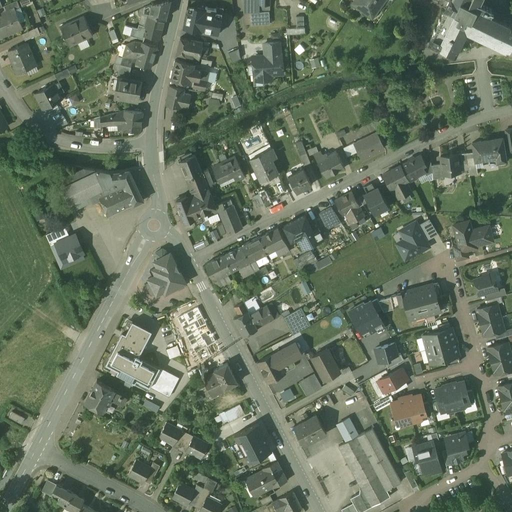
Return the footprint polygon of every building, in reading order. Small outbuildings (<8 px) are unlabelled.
[(20,7),(17,0),(5,5),(7,11),(15,8),(15,9),(20,7)] [(169,0),(166,0),(153,3),(150,14),(165,18),(169,0)] [(202,3),(188,0),(182,30),(197,33),(199,24),(203,3),(202,3)] [(384,0),(359,0),(368,6),(365,11),(372,17),(384,0)] [(449,0),(445,8),(446,9),(444,12),(429,42),(455,54),(466,30),(503,47),(503,48),(508,50),(511,42),(511,25),(490,15),(493,10),(479,3),(480,0),(449,0)] [(228,3),(203,1),(202,3),(203,3),(199,24),(209,25),(210,20),(224,22),(225,18),(228,3)] [(153,3),(145,6),(143,12),(148,14),(150,14),(153,3)] [(233,3),(228,3),(225,18),(235,19),(233,3)] [(145,6),(140,8),(139,14),(147,16),(148,14),(143,12),(145,6)] [(8,14),(0,17),(0,36),(23,27),(15,9),(15,8),(7,11),(8,14)] [(269,11),(250,12),(251,25),(270,24),(269,11)] [(150,14),(148,14),(147,16),(146,26),(147,36),(160,38),(165,18),(150,14)] [(84,15),(61,26),(70,45),(93,35),(84,15)] [(138,28),(133,27),(131,35),(144,39),(147,36),(146,26),(140,24),(138,28)] [(38,26),(23,33),(26,40),(41,33),(38,26)] [(112,41),(117,40),(115,28),(109,29),(112,41)] [(236,28),(224,33),(229,44),(238,41),(236,28)] [(202,42),(181,38),(177,53),(199,58),(202,42)] [(135,41),(127,44),(123,56),(132,58),(138,58),(143,42),(135,41)] [(27,42),(9,50),(9,51),(11,50),(16,62),(14,63),(18,72),(36,65),(27,42)] [(158,46),(143,42),(138,58),(136,62),(151,67),(158,46)] [(279,42),(265,43),(265,55),(254,56),(253,58),(253,64),(255,66),(256,74),(256,75),(261,75),(262,75),(263,80),(264,80),(271,79),(271,74),(283,73),(282,54),(280,54),(279,42)] [(236,48),(228,51),(231,60),(239,58),(236,48)] [(123,56),(121,64),(131,66),(133,61),(136,62),(138,58),(132,58),(123,56)] [(311,67),(320,65),(318,57),(309,59),(311,67)] [(193,64),(176,61),(172,78),(190,81),(191,77),(192,68),(193,64)] [(121,64),(120,63),(117,76),(118,76),(129,78),(131,67),(131,66),(121,64)] [(68,68),(55,74),(58,80),(71,74),(68,68)] [(201,69),(192,68),(191,77),(195,78),(199,78),(201,69)] [(261,75),(256,75),(256,74),(253,74),(254,85),(264,84),(264,80),(263,80),(262,75),(261,75)] [(129,78),(118,76),(115,95),(139,99),(142,81),(129,78)] [(199,78),(195,78),(193,87),(205,90),(207,80),(199,78)] [(55,83),(36,93),(44,108),(63,99),(55,83)] [(185,88),(170,84),(165,104),(181,107),(181,106),(184,92),(185,88)] [(223,93),(212,91),(211,98),(222,100),(223,93)] [(191,94),(184,92),(181,106),(188,108),(191,94)] [(69,97),(73,105),(80,101),(75,93),(69,97)] [(236,95),(231,97),(234,106),(240,104),(236,95)] [(125,109),(101,116),(101,125),(118,124),(118,128),(123,129),(125,109)] [(143,111),(125,109),(123,129),(141,131),(143,111)] [(380,115),(373,118),(379,130),(385,127),(380,115)] [(377,130),(354,142),(362,158),(385,147),(377,130)] [(503,137),(473,142),(474,152),(476,160),(496,157),(497,162),(507,161),(503,137)] [(311,162),(302,140),(295,143),(304,165),(311,162)] [(272,147),(258,153),(259,154),(250,158),(250,159),(252,158),(262,180),(260,180),(260,181),(278,173),(272,159),(276,157),(272,147)] [(337,151),(328,155),(327,153),(323,155),(321,151),(314,154),(326,177),(345,167),(337,151)] [(474,152),(466,153),(469,169),(470,175),(478,174),(476,160),(474,152)] [(458,153),(441,155),(442,164),(443,174),(461,172),(461,170),(460,161),(459,162),(458,154),(458,153)] [(466,153),(458,154),(459,162),(460,161),(461,170),(469,169),(466,153)] [(195,154),(179,160),(186,178),(186,177),(192,175),(192,176),(193,175),(193,174),(202,171),(195,154)] [(421,155),(401,165),(408,179),(409,180),(409,179),(412,180),(417,177),(418,175),(425,171),(422,165),(425,163),(421,155)] [(236,156),(213,167),(220,181),(234,175),(236,179),(244,175),(236,156)] [(431,160),(425,163),(422,165),(425,171),(427,175),(433,172),(432,165),(431,160)] [(442,164),(432,165),(433,172),(433,179),(444,177),(443,174),(442,164)] [(401,165),(383,174),(390,189),(393,187),(399,199),(411,192),(406,181),(408,179),(401,165)] [(85,168),(59,180),(72,209),(100,196),(109,215),(116,212),(97,169),(96,169),(85,168)] [(312,184),(304,168),(289,176),(297,192),(312,184)] [(121,170),(111,171),(97,169),(116,212),(134,203),(134,204),(144,199),(129,169),(121,170)] [(214,183),(209,170),(202,172),(208,185),(214,183)] [(202,171),(193,174),(193,175),(192,176),(192,175),(186,177),(186,178),(193,195),(187,197),(186,195),(176,199),(185,222),(194,218),(196,222),(209,217),(208,216),(216,213),(216,212),(218,211),(208,185),(202,172),(202,171)] [(367,193),(360,197),(363,204),(368,201),(375,214),(388,207),(383,196),(378,191),(376,188),(375,189),(372,183),(364,187),(367,193)] [(265,190),(259,193),(265,204),(271,201),(265,190)] [(352,191),(335,200),(343,215),(345,214),(350,223),(350,224),(356,221),(365,216),(360,205),(363,204),(360,197),(356,199),(352,191)] [(259,193),(253,196),(259,207),(265,204),(259,193)] [(231,199),(217,204),(228,233),(243,227),(233,204),(231,199)] [(409,201),(401,206),(404,211),(413,206),(409,201)] [(318,212),(325,228),(339,222),(331,206),(318,212)] [(305,215),(284,225),(292,240),(298,237),(303,249),(324,239),(318,227),(313,230),(305,215)] [(429,219),(418,225),(426,240),(438,234),(429,219)] [(469,220),(454,224),(459,244),(453,246),(457,260),(468,257),(466,250),(477,247),(476,246),(493,241),(489,225),(472,230),(469,220)] [(408,244),(400,248),(405,259),(421,250),(421,249),(428,245),(426,240),(418,225),(416,221),(400,230),(408,244)] [(85,258),(82,252),(64,260),(57,243),(70,237),(65,226),(46,234),(61,268),(85,258)] [(370,231),(374,239),(384,235),(380,226),(370,231)] [(278,227),(260,236),(268,252),(278,247),(287,243),(278,227)] [(213,241),(221,239),(216,228),(209,230),(213,241)] [(70,237),(57,243),(64,260),(82,252),(83,252),(75,235),(70,237)] [(260,236),(241,245),(250,262),(255,259),(268,252),(260,236)] [(290,250),(287,243),(278,247),(282,254),(290,250)] [(241,245),(224,254),(232,271),(245,264),(250,262),(241,245)] [(168,253),(166,249),(163,247),(156,251),(155,254),(157,258),(155,260),(158,265),(150,269),(153,275),(149,277),(150,281),(156,293),(157,293),(164,290),(166,292),(186,282),(170,251),(168,253)] [(318,260),(311,249),(305,252),(312,262),(312,263),(318,260)] [(312,262),(305,252),(299,256),(305,266),(312,262)] [(224,254),(205,264),(213,280),(222,276),(232,271),(224,254)] [(305,266),(299,256),(294,259),(299,269),(305,266)] [(329,256),(305,268),(308,273),(332,261),(329,256)] [(260,268),(255,259),(250,262),(255,271),(260,268)] [(255,271),(250,262),(245,264),(250,273),(255,271)] [(493,271),(484,274),(482,277),(474,279),(479,294),(498,289),(493,271)] [(222,276),(213,280),(217,287),(226,282),(222,276)] [(304,294),(310,291),(305,279),(298,283),(304,294)] [(156,293),(150,281),(145,284),(151,295),(156,293)] [(442,294),(439,282),(433,284),(436,295),(442,294)] [(433,283),(402,291),(402,292),(405,304),(410,319),(440,311),(436,295),(433,284),(433,283)] [(402,292),(391,295),(391,296),(379,300),(383,308),(384,311),(395,308),(395,307),(405,304),(402,292)] [(253,296),(235,306),(239,314),(248,309),(251,313),(260,308),(254,297),(253,296)] [(372,301),(377,312),(383,308),(379,300),(378,298),(372,301)] [(364,302),(349,310),(363,335),(370,330),(371,332),(384,325),(377,312),(372,301),(371,300),(364,303),(364,302)] [(279,315),(272,302),(268,304),(275,318),(279,315)] [(197,303),(168,317),(176,332),(182,329),(184,333),(187,331),(207,321),(197,303)] [(497,303),(477,308),(481,322),(501,316),(497,303)] [(251,313),(250,313),(258,327),(275,318),(268,304),(267,304),(260,308),(251,313)] [(300,308),(285,316),(289,324),(301,317),(304,316),(302,313),(300,308)] [(239,314),(234,317),(244,335),(258,328),(258,327),(250,313),(251,313),(248,309),(239,314)] [(501,316),(481,322),(485,335),(496,332),(504,330),(501,316)] [(301,317),(289,324),(293,333),(307,326),(304,322),(304,323),(301,317)] [(152,331),(133,321),(126,334),(122,332),(105,364),(108,365),(118,370),(116,373),(135,383),(136,380),(150,387),(160,367),(139,356),(152,331)] [(449,321),(437,324),(439,330),(451,327),(449,321)] [(439,330),(423,334),(431,362),(447,358),(458,355),(459,355),(452,327),(451,327),(439,330)] [(511,327),(504,330),(496,332),(497,338),(511,334),(511,327)] [(184,333),(182,329),(176,332),(174,333),(182,354),(195,347),(187,331),(184,333)] [(296,341),(274,352),(257,361),(269,381),(285,373),(284,371),(295,366),(295,363),(293,359),(302,353),(296,341)] [(508,341),(488,347),(491,360),(511,355),(508,341)] [(395,342),(375,348),(379,362),(386,360),(390,359),(389,356),(398,354),(395,342)] [(168,356),(179,353),(176,344),(165,347),(168,356)] [(327,347),(312,355),(325,378),(340,370),(327,347)] [(390,359),(386,360),(388,368),(404,359),(401,353),(398,354),(389,356),(390,359)] [(458,355),(447,358),(448,364),(460,361),(458,355)] [(511,357),(511,355),(491,360),(495,374),(507,371),(511,369),(511,357)] [(238,381),(230,366),(228,362),(214,369),(215,372),(224,389),(238,381)] [(405,380),(408,378),(402,368),(379,380),(384,391),(389,388),(405,380)] [(215,372),(203,378),(212,395),(225,389),(224,389),(215,372)] [(315,373),(302,380),(309,394),(322,386),(315,373)] [(97,381),(93,389),(92,389),(90,392),(90,393),(86,401),(85,402),(86,402),(103,410),(107,403),(109,404),(112,399),(123,405),(128,397),(114,390),(115,389),(114,388),(113,388),(98,380),(97,380),(97,381)] [(408,385),(405,380),(389,388),(392,394),(408,385)] [(464,381),(453,384),(452,382),(449,383),(456,409),(464,406),(464,404),(470,403),(467,391),(464,381)] [(511,381),(510,382),(498,385),(502,399),(511,396),(511,381)] [(350,382),(345,385),(350,395),(355,392),(350,382)] [(456,409),(449,383),(446,384),(447,385),(435,389),(438,399),(441,411),(448,409),(448,411),(456,409)] [(473,389),(467,391),(470,403),(476,401),(473,389)] [(421,394),(409,397),(409,396),(406,396),(413,422),(421,420),(420,418),(427,416),(423,403),(421,394)] [(413,422),(406,396),(403,397),(403,399),(392,402),(398,424),(404,422),(405,424),(413,422)] [(511,396),(502,399),(506,412),(511,410),(511,396)] [(157,410),(159,404),(144,399),(142,405),(157,410)] [(438,399),(432,400),(436,412),(441,411),(438,399)] [(429,401),(423,403),(427,416),(432,415),(429,401)] [(240,404),(225,411),(230,422),(245,414),(240,404)] [(10,412),(8,415),(17,421),(19,417),(10,412)] [(96,421),(80,413),(76,419),(73,425),(69,432),(86,440),(90,432),(93,433),(96,428),(100,431),(103,425),(96,421)] [(317,414),(294,426),(304,444),(326,432),(317,414)] [(349,417),(338,423),(347,440),(358,435),(349,417)] [(182,429),(167,422),(159,436),(174,444),(182,430),(182,429)] [(401,481),(373,427),(358,435),(387,489),(401,481)] [(182,430),(174,444),(173,446),(179,449),(188,433),(182,430)] [(263,433),(248,440),(247,441),(248,442),(248,441),(249,443),(244,446),(252,462),(257,460),(257,461),(258,461),(273,453),(274,453),(274,452),(270,446),(270,445),(268,441),(267,440),(264,433),(263,432),(263,433)] [(440,443),(437,432),(431,433),(433,440),(434,445),(440,443)] [(188,433),(179,449),(186,452),(187,450),(186,450),(194,436),(188,433)] [(458,435),(455,434),(451,435),(450,438),(451,443),(447,444),(448,448),(452,462),(464,458),(462,451),(467,449),(465,444),(468,443),(466,433),(458,435)] [(209,443),(194,435),(194,436),(186,450),(187,450),(201,458),(209,443)] [(387,489),(358,435),(347,440),(339,445),(360,485),(361,485),(360,492),(351,497),(354,502),(359,511),(390,495),(387,489)] [(433,440),(413,446),(417,459),(420,458),(437,454),(436,450),(434,445),(433,440)] [(452,462),(448,448),(442,450),(446,465),(452,463),(452,462)] [(511,449),(509,450),(509,451),(502,453),(508,474),(511,473),(511,449)] [(437,454),(420,458),(424,472),(431,470),(432,472),(441,470),(438,457),(437,454)] [(151,467),(136,459),(129,474),(144,482),(145,480),(152,467),(151,467)] [(278,459),(263,467),(264,469),(248,477),(255,492),(271,483),(273,487),(288,479),(278,459)] [(153,462),(151,467),(152,467),(145,480),(151,483),(160,465),(153,462)] [(418,485),(410,469),(405,472),(413,488),(418,485)] [(218,482),(209,478),(204,488),(210,491),(212,492),(218,482)] [(56,484),(48,480),(43,490),(51,494),(53,491),(56,484)] [(195,490),(180,482),(172,497),(188,505),(188,503),(195,490)] [(84,497),(72,490),(72,491),(57,483),(56,484),(53,491),(60,495),(58,499),(66,503),(64,505),(77,511),(82,503),(84,497)] [(195,490),(188,503),(194,506),(204,488),(197,484),(195,490)] [(204,488),(194,506),(200,509),(207,496),(208,496),(210,491),(204,488)] [(293,490),(273,500),(273,501),(278,511),(285,509),(286,511),(293,511),(302,508),(293,490)] [(270,494),(260,499),(262,504),(273,499),(270,494)] [(200,509),(199,511),(201,511),(217,511),(222,504),(208,496),(207,496),(200,509)] [(278,511),(273,501),(267,504),(270,511),(278,511)] [(359,511),(354,502),(348,505),(351,511),(359,511)] [(92,511),(94,509),(82,503),(77,511),(76,511),(92,511)]
